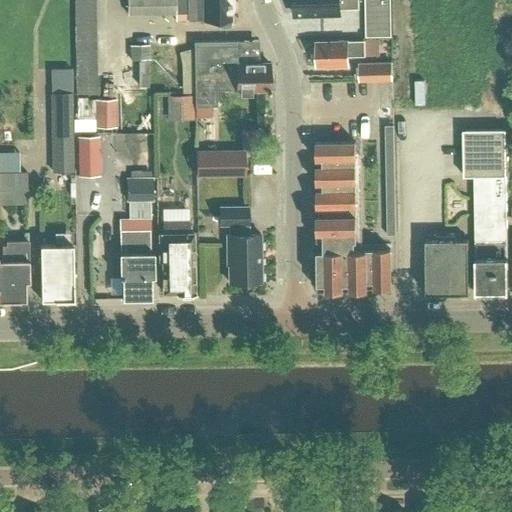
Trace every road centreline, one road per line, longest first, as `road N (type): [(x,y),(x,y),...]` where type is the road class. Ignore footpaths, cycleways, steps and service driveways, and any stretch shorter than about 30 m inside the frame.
road 1 (unclassified): [(511,466),(0,475)]
road 2 (residential): [(296,325),(292,93),(260,0)]
road 3 (secondary): [(296,325),(0,328)]
road 4 (secondary): [(511,321),(296,325)]
